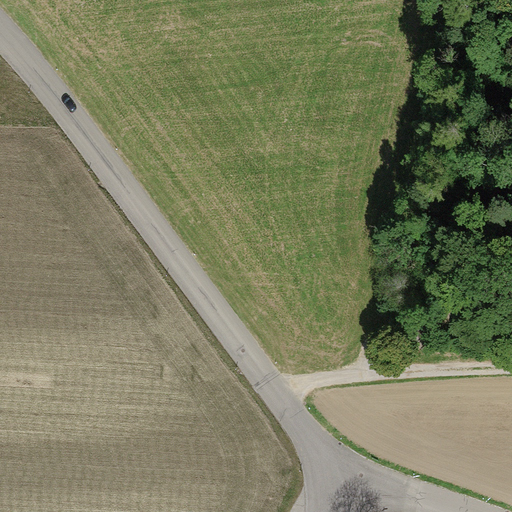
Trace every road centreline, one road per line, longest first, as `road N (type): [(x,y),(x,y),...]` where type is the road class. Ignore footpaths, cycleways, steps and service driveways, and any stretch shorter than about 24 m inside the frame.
road 1 (tertiary): [(353,486),(0,34)]
road 2 (track): [(279,394),(306,381),(511,367)]
